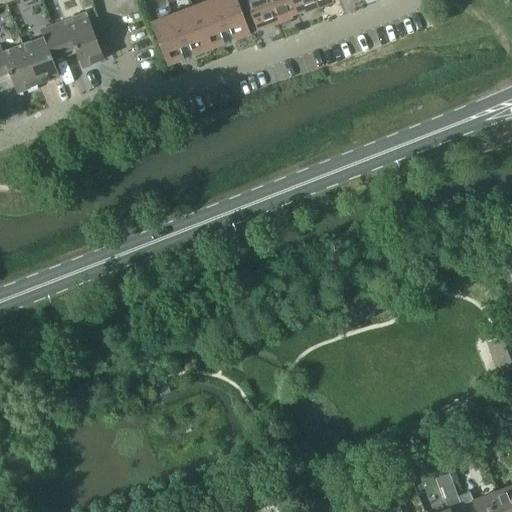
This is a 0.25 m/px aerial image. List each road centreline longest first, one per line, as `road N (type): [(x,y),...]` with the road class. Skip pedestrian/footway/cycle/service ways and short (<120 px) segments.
road 1 (primary): [(0,302),(511,103)]
road 2 (residential): [(415,0),(163,94),(134,88)]
road 3 (residential): [(134,88),(0,138)]
